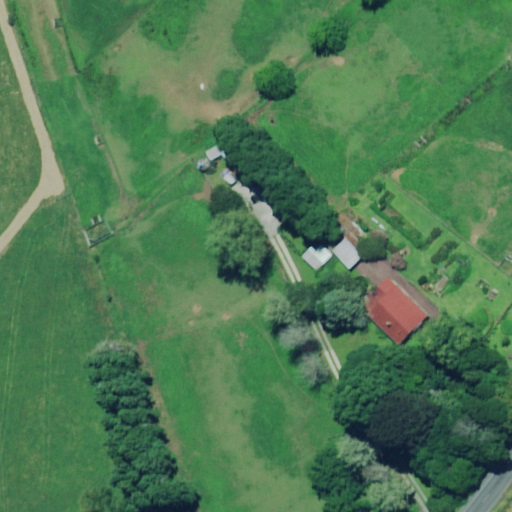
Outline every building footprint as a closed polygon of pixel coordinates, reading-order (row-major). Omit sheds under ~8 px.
[(209,152),(213,161),(226,155),(229,160),(235,157),(228,142),(209,152)] [(237,157),(230,163),(250,187),(257,180),(237,157)] [(364,258),(348,240),(336,251),(352,269),(364,258)] [(334,256),(323,246),(309,261),(320,271),(334,256)] [(394,274),(362,307),(369,314),(402,346),(434,313),(394,274)]
